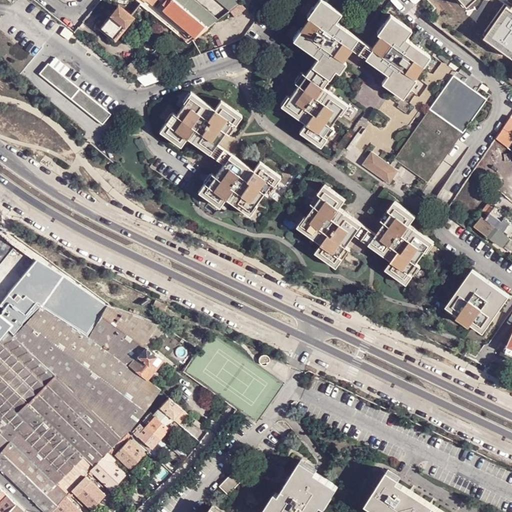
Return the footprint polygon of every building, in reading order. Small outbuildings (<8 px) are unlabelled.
[(174,11),(201,33),(209,27),(175,0),(165,0),(164,3),(167,6),(164,9),(171,15),(174,11)] [(175,0),(209,27),(219,19),(194,0),(175,0)] [(218,0),(231,10),(241,2),(238,0),(218,0)] [(353,51),(360,40),(332,21),(337,13),(319,0),(315,0),(310,7),(313,9),(306,18),(297,30),(301,32),(293,43),(315,58),(303,75),(304,76),(297,87),(296,86),(288,98),(290,99),(283,109),(305,125),(305,126),(300,134),(321,149),(332,132),(331,131),(339,119),(340,121),(348,109),(346,107),(353,97),(331,82),(353,51)] [(101,27),(115,38),(133,16),(130,15),(119,6),(101,27)] [(313,9),(310,7),(308,6),(301,15),(306,18),(313,9)] [(511,9),(508,7),(486,38),(511,55),(511,9)] [(171,15),(197,36),(201,33),(174,11),(171,15)] [(360,40),(353,51),(389,76),(383,84),(405,99),(410,91),(407,88),(414,78),(416,79),(424,67),(421,65),(428,55),(406,39),(412,30),(391,16),(384,25),(387,27),(380,36),(377,34),(368,46),(360,40)] [(376,33),(377,34),(380,36),(387,27),(384,25),(383,24),(376,33)] [(301,32),(297,30),(290,40),(293,43),(301,32)] [(431,58),(428,55),(421,65),(424,67),(425,68),(431,58)] [(137,77),(148,73),(134,59),(127,66),(137,77)] [(113,113),(50,62),(41,73),(104,124),(113,113)] [(304,76),(303,75),(300,73),(293,84),(296,86),(297,87),(304,76)] [(136,79),(140,90),(154,85),(150,74),(136,79)] [(454,75),(430,109),(464,133),(488,99),(454,75)] [(418,81),(416,79),(414,78),(407,88),(410,91),(418,81)] [(183,105),(185,106),(192,95),(189,93),(181,103),(183,105)] [(189,142),(213,158),(221,148),(229,135),(225,133),(232,123),(235,125),(242,117),(221,101),(214,110),(192,95),(185,106),(183,105),(175,117),(178,118),(171,127),(169,126),(161,136),(183,151),(189,142)] [(279,107),(283,109),(290,99),(288,98),(286,96),(279,107)] [(357,100),(353,97),(346,107),(348,109),(350,110),(357,100)] [(373,153),(364,166),(390,184),(399,171),(396,169),(400,162),(429,182),(464,133),(430,109),(391,165),(373,153)] [(169,126),(171,127),(178,118),(175,117),(174,116),(168,125),(169,126)] [(511,118),(497,138),(505,144),(511,134),(511,118)] [(343,122),(340,121),(339,119),(331,131),(332,132),(335,134),(343,122)] [(229,135),(230,136),(237,126),(235,125),(232,123),(225,133),(229,135)] [(257,173),(221,148),(213,158),(225,167),(218,178),(211,188),(208,186),(202,195),(223,211),(230,202),(254,218),(262,208),(264,209),(270,200),(272,198),(269,196),(276,185),(279,188),(285,179),(264,164),(257,173)] [(214,175),(207,185),(208,186),(211,188),(218,178),(214,175)] [(272,198),(280,189),(279,188),(276,185),(269,196),(272,198)] [(357,239),(365,228),(337,208),(342,199),(321,185),(315,194),(318,196),(311,206),(309,205),(304,211),(301,216),(303,218),(295,228),(320,245),(315,253),(336,269),(342,260),(339,258),(347,248),(355,237),(357,239)] [(318,196),(315,194),(314,193),(307,203),(309,205),(311,206),(318,196)] [(496,205),(490,201),(482,211),(488,215),(485,218),(509,237),(511,239),(511,219),(495,207),(496,205)] [(365,228),(357,239),(392,263),(386,271),(407,286),(414,278),(410,276),(417,265),(420,266),(428,255),(424,252),(428,248),(431,242),(409,227),(416,218),(395,203),(388,212),(391,214),(384,224),(381,222),(375,231),(373,234),(365,228)] [(264,209),(262,208),(254,218),(258,221),(266,211),(264,209)] [(391,214),(388,212),(387,211),(380,221),(381,222),(384,224),(391,214)] [(303,218),(301,216),(298,214),(291,224),(295,228),(303,218)] [(483,217),(476,226),(503,245),(509,237),(485,218),(483,217)] [(0,231),(0,296),(35,260),(11,241),(0,231)] [(339,258),(342,260),(343,261),(350,251),(347,248),(339,258)] [(0,339),(8,330),(13,335),(40,307),(89,337),(90,337),(103,313),(35,260),(0,296),(0,339)] [(421,268),(420,266),(417,265),(410,276),(414,278),(421,268)] [(511,298),(477,274),(450,311),(488,337),(511,302),(511,298)] [(55,374),(62,381),(89,337),(40,307),(13,335),(23,344),(27,340),(40,353),(36,357),(55,374)] [(89,337),(62,381),(131,429),(162,389),(128,365),(157,325),(107,310),(103,315),(90,337),(89,337)] [(0,432),(0,433),(19,414),(17,412),(28,402),(55,374),(36,357),(23,344),(13,335),(8,330),(0,339),(0,432)] [(27,340),(23,344),(36,357),(40,353),(27,340)] [(131,364),(146,377),(153,369),(156,370),(164,360),(147,346),(131,364)] [(263,363),(272,361),(271,358),(270,355),(266,354),(263,357),(262,360),(263,363)] [(40,414),(96,467),(108,454),(111,450),(123,438),(62,381),(55,374),(28,402),(40,413),(40,414)] [(179,417),(185,411),(172,399),(163,408),(176,420),(185,429),(189,426),(179,417)] [(30,425),(40,414),(40,413),(28,402),(17,412),(19,414),(30,425)] [(148,426),(160,437),(163,439),(172,430),(170,427),(173,424),(183,432),(185,429),(176,420),(163,408),(156,414),(155,416),(157,417),(148,426)] [(68,497),(69,495),(72,492),(85,478),(88,474),(96,467),(40,414),(30,425),(19,414),(0,433),(17,449),(68,497)] [(131,435),(148,451),(152,447),(139,436),(147,427),(142,422),(134,431),(131,429),(128,432),(131,435)] [(139,436),(152,447),(160,437),(148,426),(147,427),(139,436)] [(202,444),(205,439),(194,430),(190,434),(202,444)] [(0,460),(3,463),(17,449),(0,433),(0,460)] [(123,438),(111,450),(116,455),(131,468),(144,455),(129,441),(125,436),(123,438)] [(0,470),(26,495),(45,511),(53,511),(68,497),(17,449),(3,463),(0,466),(0,470)] [(177,453),(187,462),(190,458),(180,450),(177,453)] [(124,475),(107,460),(93,475),(111,490),(124,475)] [(317,511),(323,504),(335,485),(305,465),(300,462),(280,495),(273,506),(270,504),(265,511),(317,511)] [(230,495),(243,480),(234,472),(227,480),(225,479),(220,486),(230,495)] [(438,511),(383,477),(366,503),(380,511),(438,511)] [(85,478),(72,492),(77,497),(91,511),(105,497),(91,483),(85,478)] [(339,487),(335,485),(323,504),(327,507),(339,487)] [(273,506),(280,495),(276,492),(270,504),(273,506)] [(7,511),(16,503),(8,495),(0,502),(0,511),(7,511)] [(53,511),(58,511),(69,501),(72,498),(69,495),(68,497),(53,511)] [(79,511),(69,501),(58,511),(79,511)] [(25,511),(24,510),(16,503),(7,511),(25,511)]
